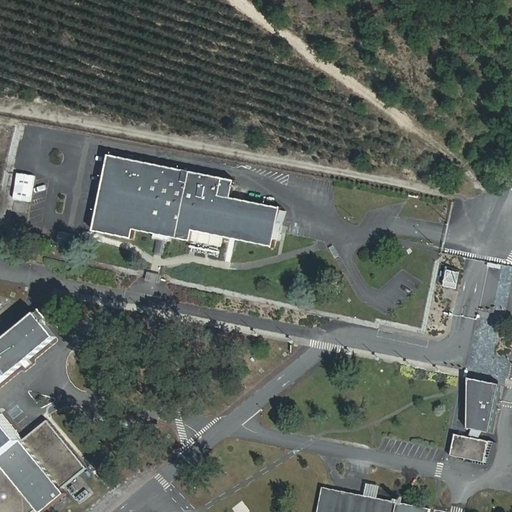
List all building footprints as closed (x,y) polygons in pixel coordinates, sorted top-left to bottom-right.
[(243,183),(115,156),(101,229),(137,236),(138,228),(194,239),(197,229),(277,245),(285,209),(240,204),(243,183)] [(18,172),(15,199),(33,201),(36,174),(18,172)] [(451,269),(448,285),(461,288),(464,272),(451,269)] [(0,511),(20,511),(33,502),(41,511),(44,511),(69,492),(59,479),(79,463),(46,421),(25,438),(0,406),(0,389),(61,340),(41,314),(0,346),(0,511)] [(486,381),(471,378),(471,427),(474,427),(470,435),(457,433),(454,453),(487,461),(491,440),(479,437),(484,428),(492,430),(503,385),(486,381)] [(433,511),(434,509),(327,487),(321,511),(433,511)]
